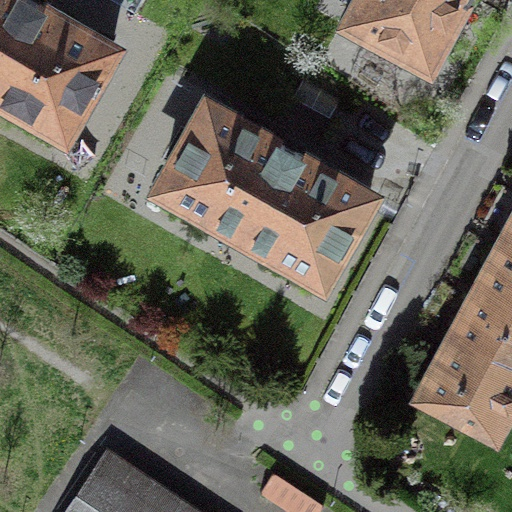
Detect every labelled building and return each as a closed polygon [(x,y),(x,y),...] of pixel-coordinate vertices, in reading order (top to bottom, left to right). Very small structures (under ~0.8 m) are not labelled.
[(32,0),(0,0),(0,93),(63,130),(111,45),(32,0)] [(354,0),(341,24),(430,72),(469,0),(354,0)] [(289,146),(208,100),(160,185),(322,276),(370,192),(289,146)] [(511,233),(507,231),(502,240),(480,281),(511,298),(511,233)] [(511,363),(511,298),(480,281),(474,292),(453,331),(511,363)] [(511,404),(511,363),(453,331),(447,341),(419,395),(495,436),(511,404)] [(191,511),(107,455),(68,511),(191,511)]
